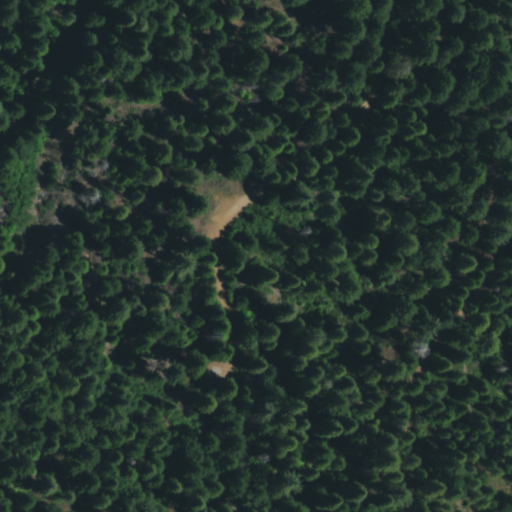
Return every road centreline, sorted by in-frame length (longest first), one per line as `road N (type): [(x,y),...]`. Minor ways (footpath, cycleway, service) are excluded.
road 1 (track): [(403,0),(356,132),(228,199),(194,236),(211,315),(253,378),(238,511)]
road 2 (track): [(0,284),(20,266),(68,127),(85,0)]
road 3 (track): [(410,511),(414,411),(511,255)]
